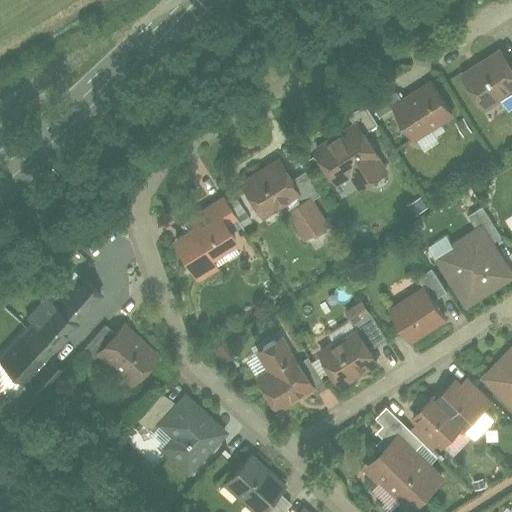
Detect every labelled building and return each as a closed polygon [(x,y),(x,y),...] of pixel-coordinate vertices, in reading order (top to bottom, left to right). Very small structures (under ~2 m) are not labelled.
[(511,65),(498,45),(460,72),(484,107),(511,87),(511,65)] [(397,89),(373,103),(381,116),(393,109),(411,137),(452,111),(430,76),(401,95),(397,89)] [(354,121),(313,144),(337,185),(351,176),(358,188),(392,169),(368,128),(378,122),(367,103),(349,113),(354,121)] [(278,154),(237,178),(260,218),(283,205),(304,240),(331,224),(315,197),(320,194),(305,169),(292,177),(278,154)] [(191,222),(170,234),(196,279),(217,266),(210,254),(236,238),(227,221),(235,216),(221,193),(186,213),(191,222)] [(474,225),(430,251),(462,304),(511,274),(511,267),(494,238),(501,234),(483,204),(467,213),(474,225)] [(28,318),(0,347),(0,371),(29,399),(62,364),(49,352),(79,320),(105,293),(71,261),(23,313),(28,318)] [(444,315),(423,282),(388,303),(409,337),(444,315)] [(160,353),(124,317),(91,351),(127,387),(160,353)] [(358,321),(316,347),(339,385),(381,360),(358,321)] [(316,385),(281,330),(253,348),(266,368),(254,375),(276,410),(316,385)] [(511,340),(480,374),(511,405),(511,340)] [(491,398),(465,374),(461,379),(455,373),(435,394),(432,391),(412,413),(417,419),(410,427),(432,447),(436,442),(440,446),(462,422),(466,425),(491,398)] [(227,427),(185,390),(157,421),(171,434),(160,447),(187,472),(227,427)] [(397,429),(362,466),(409,510),(444,473),(397,429)] [(257,511),(285,481),(251,450),(221,484),(253,511),(257,511)] [(315,511),(304,502),(294,511),(315,511)]
